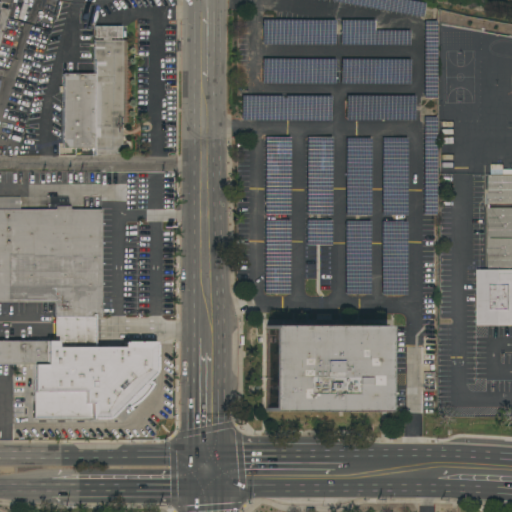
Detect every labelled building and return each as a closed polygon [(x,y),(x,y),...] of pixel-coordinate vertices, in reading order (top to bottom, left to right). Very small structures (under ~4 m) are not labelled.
[(453,39),(443,38),(445,29),(439,28),(440,26),(455,27),(453,39)] [(91,28),(92,75),(63,76),(62,148),(121,148),(121,27),(91,28)] [(422,216),(434,216),(433,127),(421,127),(422,216)] [(511,174),(490,174),(490,165),(502,165),(502,170),(511,170),(511,174)] [(511,268),(487,268),(487,175),(511,175),(511,268)] [(0,197),(0,208),(21,209),(21,198),(0,197)] [(0,210),(55,210),(55,207),(69,206),(69,210),(100,210),(100,317),(93,317),(93,347),(121,347),(121,342),(153,342),(153,372),(145,380),(149,384),(126,407),(121,403),(107,418),(32,418),(32,365),(0,365),(0,341),(54,341),(53,317),(54,317),(54,302),(0,302),(0,210)] [(511,325),(475,325),(476,269),(511,269),(511,325)] [(381,326),(381,412),(265,412),(265,326),(381,326)]
